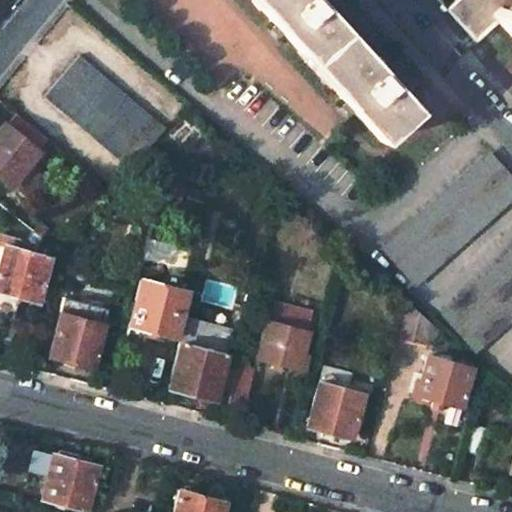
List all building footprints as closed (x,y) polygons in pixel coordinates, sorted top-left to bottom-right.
[(252,0),(379,141),(414,110),(382,74),(315,0),(252,0)] [(511,0),(439,0),(476,42),(496,23),(511,39),(511,0)] [(162,126),(77,55),(41,96),(127,167),(162,126)] [(40,133),(14,112),(2,125),(28,147),(40,133)] [(2,125),(0,123),(0,181),(5,186),(10,180),(28,159),(34,153),(28,147),(2,125)] [(511,199),(511,179),(486,152),(378,249),(415,288),(511,199)] [(28,159),(10,180),(24,192),(42,171),(28,159)] [(45,256),(3,243),(0,252),(0,292),(33,302),(45,256)] [(511,319),(511,248),(440,315),(476,353),(511,319)] [(187,292),(139,279),(126,325),(174,337),(187,292)] [(63,293),(46,356),(88,367),(105,305),(63,293)] [(396,335),(425,343),(432,319),(408,299),(396,335)] [(312,313),(272,301),(257,358),(297,369),(312,313)] [(235,359),(225,357),(232,330),(185,318),(177,344),(166,385),(165,389),(223,405),(224,400),(235,359)] [(432,319),(425,343),(442,328),(432,319)] [(471,368),(428,354),(415,394),(460,409),(471,368)] [(224,400),(243,406),(252,372),(245,370),(247,363),(235,359),(224,400)] [(359,392),(316,380),(303,425),(347,437),(359,392)] [(485,429),(472,424),(464,452),(477,456),(485,429)] [(91,466),(50,454),(39,499),(80,509),(91,466)] [(218,511),(221,500),(177,488),(170,511),(218,511)]
